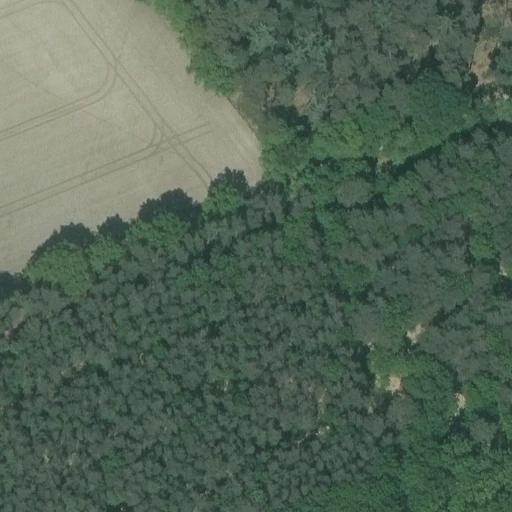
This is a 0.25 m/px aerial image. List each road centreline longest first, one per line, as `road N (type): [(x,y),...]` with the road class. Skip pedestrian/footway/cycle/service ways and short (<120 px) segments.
road 1 (track): [(511,95),(0,305)]
road 2 (track): [(278,189),(400,511)]
